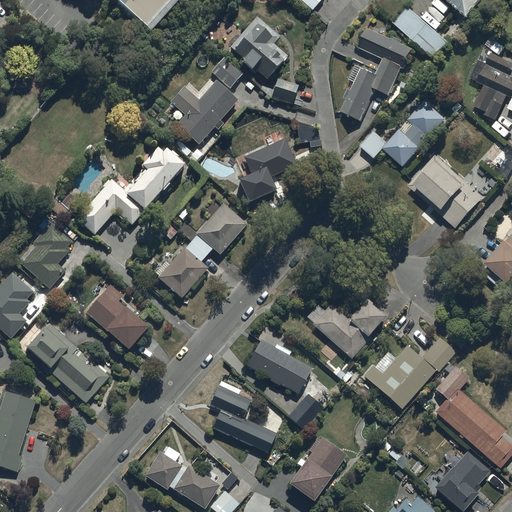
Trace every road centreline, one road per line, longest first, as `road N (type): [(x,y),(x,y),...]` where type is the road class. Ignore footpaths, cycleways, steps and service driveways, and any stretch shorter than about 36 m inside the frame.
road 1 (residential): [(55,511),(320,219)]
road 2 (residential): [(320,219),(336,186),(318,62),(361,0)]
road 3 (residential): [(320,219),(431,282)]
